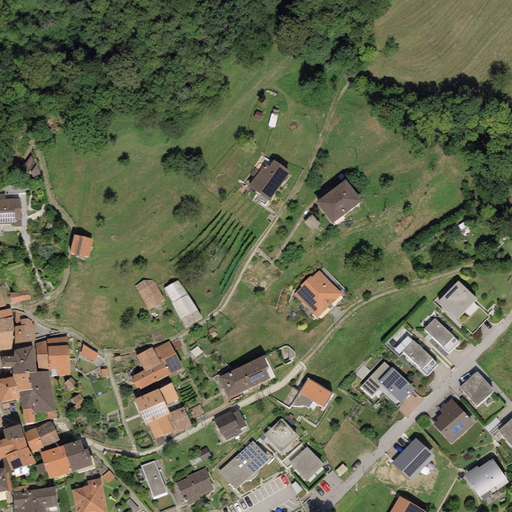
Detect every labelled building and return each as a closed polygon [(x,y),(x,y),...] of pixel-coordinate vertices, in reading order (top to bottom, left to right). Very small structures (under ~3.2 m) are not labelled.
[(264,164),(249,187),(269,201),(289,171),(273,160),(269,167),(264,164)] [(346,180),(316,203),(332,224),(362,202),(346,180)] [(0,223),(13,223),(13,228),(22,227),(21,199),(6,199),(6,194),(0,194),(0,223)] [(92,238),(74,235),(70,253),(89,256),(92,238)] [(323,267),(319,271),(340,292),(344,288),(323,267)] [(301,288),(294,295),(317,318),(341,294),(340,292),(319,271),(312,278),(310,276),(299,286),(301,288)] [(179,279),(163,288),(181,320),(197,311),(179,279)] [(143,281),(135,286),(148,310),(165,300),(152,280),(143,281)] [(458,281),(438,301),(457,320),(477,300),(458,281)] [(29,290),(11,293),(13,304),(31,300),(29,290)] [(0,350),(11,349),(13,330),(11,309),(6,310),(0,311),(0,350)] [(434,318),(423,329),(449,354),(460,343),(434,318)] [(27,319),(20,320),(20,326),(15,326),(15,344),(35,341),(34,325),(32,325),(32,322),(27,319)] [(402,352),(412,341),(407,336),(394,350),(399,355),(402,352)] [(47,341),(36,344),(37,369),(48,369),(48,372),(49,376),(70,375),(68,337),(47,340),(47,341)] [(412,341),(402,352),(427,376),(438,365),(412,341)] [(168,342),(153,350),(161,363),(164,362),(170,374),(182,368),(168,342)] [(94,352),(82,345),(80,355),(89,360),(94,352)] [(14,356),(2,357),(2,367),(13,367),(12,375),(30,374),(36,373),(33,346),(14,350),(14,356)] [(161,363),(153,350),(152,347),(136,356),(144,370),(145,372),(161,363)] [(264,355),(219,377),(230,399),(275,377),(264,355)] [(164,362),(161,363),(145,372),(144,370),(132,376),(134,379),(132,380),(136,389),(139,387),(140,390),(170,374),(164,362)] [(391,368),(383,362),(360,386),(371,397),(378,390),(397,407),(415,389),(392,367),(391,368)] [(107,369),(100,370),(101,378),(109,377),(107,369)] [(494,390),(477,371),(459,388),(476,407),(494,390)] [(49,376),(48,372),(36,373),(30,374),(32,390),(19,392),(20,398),(22,410),(32,409),(33,414),(56,411),(49,376)] [(32,390),(30,374),(12,375),(13,377),(0,378),(0,398),(1,403),(20,398),(19,392),(32,390)] [(70,378),(63,384),(70,391),(76,385),(70,378)] [(332,393),(307,378),(292,405),(295,406),(298,406),(299,406),(302,405),(303,405),(305,405),(308,407),(312,402),(324,408),(332,393)] [(158,389),(134,400),(145,425),(148,424),(170,414),(169,412),(158,389)] [(79,394),(71,399),(78,410),(86,406),(79,394)] [(452,399),(438,410),(441,414),(436,418),(438,421),(434,424),(451,444),(474,424),(452,399)] [(200,405),(190,410),(194,419),(205,413),(200,405)] [(170,414),(148,424),(155,440),(171,433),(173,437),(192,427),(183,407),(169,412),(170,414)] [(33,414),(32,409),(22,410),(24,424),(34,423),(33,414)] [(231,412),(214,420),(221,435),(223,435),(226,441),(241,433),(240,429),(246,426),(243,421),(244,420),(239,410),(232,414),(231,412)] [(298,437),(281,418),(264,434),(281,453),(298,437)] [(511,418),(497,431),(511,448),(511,418)] [(51,422),(24,433),(25,434),(32,452),(60,440),(51,422)] [(19,424),(2,430),(5,439),(8,441),(24,437),(19,424)] [(8,441),(5,439),(0,440),(0,460),(5,459),(5,456),(27,448),(24,437),(8,441)] [(434,457),(415,438),(392,462),(411,481),(434,457)] [(80,440),(63,446),(71,472),(72,472),(93,466),(88,449),(84,451),(80,440)] [(269,459),(253,441),(236,456),(253,474),(259,468),(269,459)] [(63,446),(40,453),(43,464),(46,473),(49,480),(71,472),(63,446)] [(324,465),(307,447),(289,463),(306,481),(324,465)] [(35,463),(27,448),(5,456),(5,459),(11,471),(35,463)] [(245,481),(253,474),(236,456),(219,472),(235,490),(245,481)] [(0,463),(0,465),(0,492),(12,490),(8,472),(11,471),(5,459),(0,460),(0,463)] [(477,466),(464,474),(479,497),(490,490),(492,493),(508,483),(493,459),(479,468),(477,466)] [(155,461),(140,466),(153,499),(167,493),(155,461)] [(46,473),(43,464),(36,466),(39,475),(46,473)] [(204,468),(187,477),(187,478),(176,483),(185,502),(188,500),(190,505),(200,500),(199,497),(215,489),(204,468)] [(259,471),(259,468),(253,474),(245,481),(246,481),(248,481),(251,480),(253,479),(255,478),(257,476),(257,474),(258,472),(259,471)] [(107,511),(101,478),(87,481),(88,487),(72,490),(75,511),(107,511)] [(54,487),(27,491),(30,511),(44,511),(45,508),(57,507),(54,487)] [(30,511),(27,491),(12,493),(14,511),(30,511)] [(425,511),(399,497),(390,511),(425,511)]
